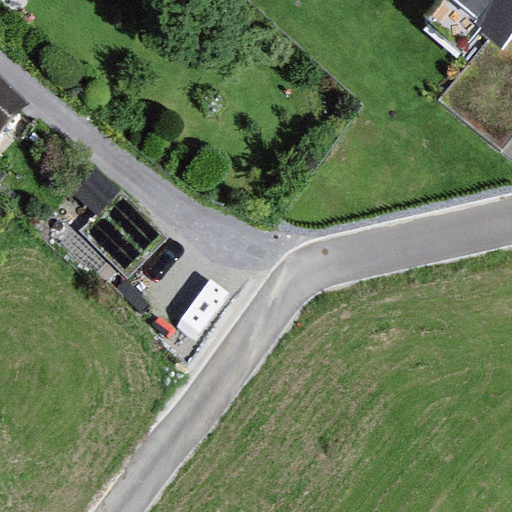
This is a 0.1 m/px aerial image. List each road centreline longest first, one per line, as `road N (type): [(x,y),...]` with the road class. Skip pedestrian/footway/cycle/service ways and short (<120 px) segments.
road 1 (residential): [(511,217),(301,256),(217,230),(159,198),(0,73)]
road 2 (track): [(301,256),(116,511)]
